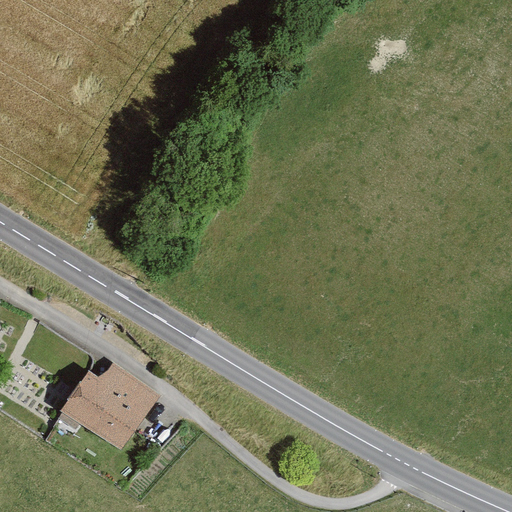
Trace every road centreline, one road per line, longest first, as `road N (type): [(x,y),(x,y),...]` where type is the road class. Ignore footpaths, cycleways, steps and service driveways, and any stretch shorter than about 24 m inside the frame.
road 1 (residential): [(411,466),(366,499),(343,504),(296,493),(162,384),(0,283)]
road 2 (tertiary): [(0,222),(411,466)]
